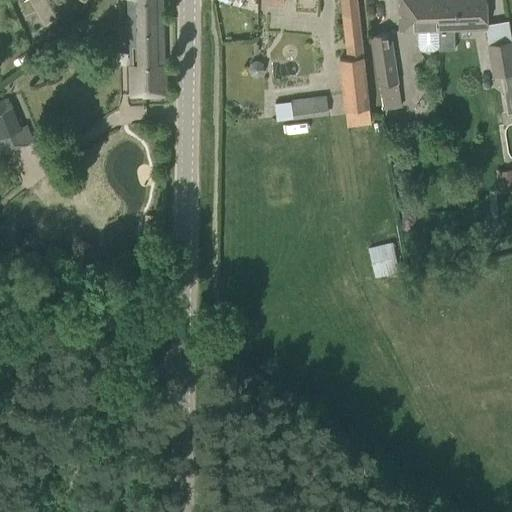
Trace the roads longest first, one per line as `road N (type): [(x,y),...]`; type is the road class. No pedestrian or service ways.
road 1 (tertiary): [(184,511),(190,0)]
road 2 (track): [(183,365),(140,373),(99,417),(55,511)]
